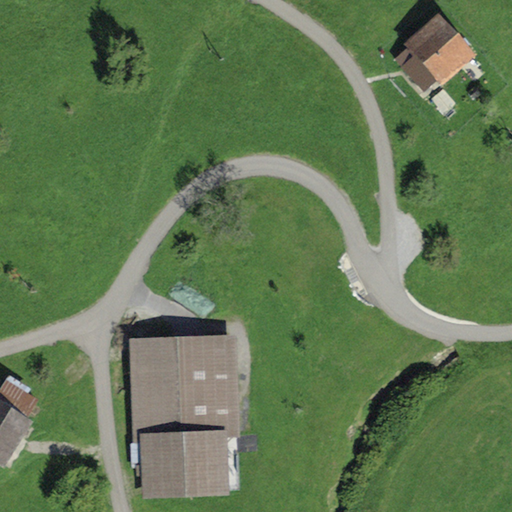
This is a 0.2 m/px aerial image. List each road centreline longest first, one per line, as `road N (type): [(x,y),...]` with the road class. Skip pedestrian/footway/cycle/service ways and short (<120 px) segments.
road 1 (residential): [(378,279),(322,183),(257,164),(202,185),(102,317),(0,346)]
road 2 (residential): [(378,279),(395,189),(368,78),(279,0)]
road 3 (track): [(102,317),(107,476),(120,511)]
road 4 (residential): [(511,334),(409,318),(378,279)]
